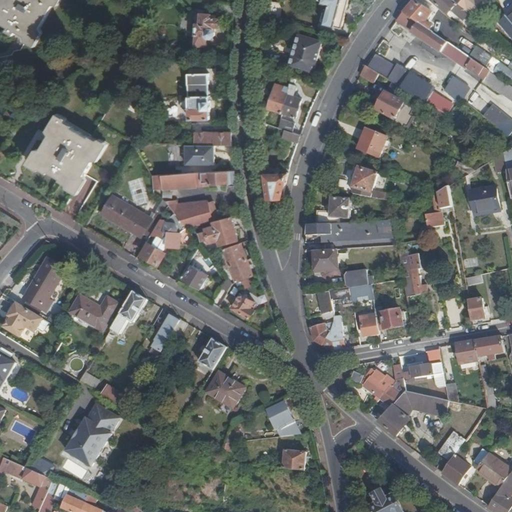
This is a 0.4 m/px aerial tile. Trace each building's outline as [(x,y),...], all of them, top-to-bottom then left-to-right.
[(0,0),(0,23),(3,26),(18,0),(0,0)] [(18,0),(3,26),(8,28),(6,31),(14,36),(15,33),(31,41),(55,0),(18,0)] [(340,28),(347,0),(316,0),(316,1),(320,2),(320,3),(327,5),(323,24),(340,28)] [(453,0),(438,0),(436,3),(449,15),(458,5),(453,0)] [(453,0),(458,5),(475,19),(486,6),(479,0),(453,0)] [(266,15),(279,18),(280,2),(267,1),(266,15)] [(414,1),(404,13),(430,32),(433,28),(425,22),(431,13),(414,1)] [(234,14),(235,3),(220,3),(220,13),(234,14)] [(404,13),(397,22),(414,32),(413,34),(442,54),(449,45),(430,32),(404,13)] [(195,46),(205,46),(206,37),(209,39),(211,39),(213,38),(213,34),(211,32),(211,28),(217,28),(218,20),(214,20),(210,19),(210,16),(200,15),(199,25),(196,25),(195,46)] [(511,17),(509,20),(507,18),(498,25),(511,40),(511,17)] [(290,65),(314,71),(324,39),(299,32),(290,65)] [(448,58),(454,62),(467,68),(485,81),(490,73),(485,69),(468,58),(454,48),(448,58)] [(475,48),(468,58),(485,69),(492,59),(475,48)] [(369,69),(380,76),(390,81),(397,68),(376,57),(369,69)] [(511,85),(511,62),(509,68),(501,63),(494,74),(511,85)] [(390,81),(393,83),(402,88),(409,76),(411,73),(398,66),(397,68),(390,81)] [(366,67),(359,79),(375,87),(380,76),(369,69),(366,67)] [(446,90),(460,102),(476,82),(462,70),(446,90)] [(511,88),(490,73),(485,81),(511,99),(511,88)] [(187,85),(187,98),(207,97),(207,84),(209,84),(208,74),(185,75),(185,85),(187,85)] [(293,84),(294,78),(289,76),(288,86),(287,95),(282,112),(296,117),(302,99),(293,96),(296,86),(293,84)] [(402,88),(405,89),(450,115),(455,105),(436,91),(409,76),(402,88)] [(267,108),(282,112),(287,95),(288,86),(275,83),(267,108)] [(387,95),(399,100),(405,89),(402,88),(393,83),(387,95)] [(416,109),(399,100),(387,95),(386,94),(378,110),(395,119),(395,122),(396,122),(394,125),(405,130),(406,128),(409,129),(415,117),(413,115),(416,109)] [(207,97),(187,98),(187,101),(183,101),(180,103),(181,108),(183,110),(188,110),(188,121),(209,120),(208,110),(210,110),(209,97),(207,97)] [(136,113),(138,110),(129,104),(127,108),(136,113)] [(511,119),(495,104),(484,116),(509,138),(511,134),(511,119)] [(277,127),(285,130),(291,132),(294,124),(280,118),(277,127)] [(10,135),(16,124),(8,120),(2,130),(10,135)] [(74,150),(92,161),(102,145),(60,120),(50,135),(65,144),(46,171),(57,178),(74,150)] [(283,138),(297,143),(300,135),(291,132),(285,130),(283,138)] [(359,150),(381,158),(389,139),(367,131),(359,150)] [(231,144),(230,133),(194,134),(194,145),(214,145),(231,144)] [(65,144),(50,135),(33,164),(46,171),(65,144)] [(214,145),(194,145),(186,145),(187,164),(215,164),(214,145)] [(75,190),(92,161),(74,150),(57,178),(75,190)] [(495,160),(497,174),(507,172),(504,154),(495,160)] [(340,180),(338,190),(385,199),(386,193),(374,191),(380,174),(363,167),(360,174),(357,173),(353,176),(353,180),(356,182),(355,183),(340,180)] [(237,186),(235,171),(152,176),(153,189),(209,186),(209,184),(228,183),(228,187),(237,186)] [(282,198),(287,173),(265,174),(269,198),(282,198)] [(450,188),(444,191),(434,197),(436,214),(427,215),(429,229),(446,226),(443,210),(453,208),(450,188)] [(500,211),(496,189),(470,193),(474,216),(500,211)] [(143,234),(148,238),(151,234),(161,217),(168,205),(165,201),(162,200),(161,202),(157,209),(153,215),(151,218),(148,217),(112,196),(101,214),(133,233),(135,230),(143,234)] [(317,211),(316,226),(335,225),(336,218),(349,218),(351,199),(332,197),(331,212),(317,211)] [(165,201),(168,205),(174,213),(186,227),(187,228),(200,224),(200,226),(212,222),(223,219),(220,205),(214,202),(209,203),(208,202),(177,205),(176,200),(165,201)] [(152,244),(160,248),(163,242),(167,243),(167,246),(179,247),(180,235),(178,235),(186,227),(174,213),(165,220),(166,218),(161,217),(151,234),(157,235),(154,241),(152,244)] [(237,241),(230,217),(223,219),(212,222),(214,227),(205,230),(205,232),(199,234),(201,242),(208,240),(209,244),(219,241),(220,246),(237,241)] [(307,227),(307,238),(322,237),(322,244),(333,244),(333,239),(372,238),(372,235),(396,234),(395,230),(393,222),(335,225),(316,226),(307,227)] [(141,238),(143,234),(135,230),(133,233),(141,238)] [(148,238),(145,243),(148,244),(142,255),(158,265),(164,254),(163,253),(158,250),(160,248),(152,244),(154,241),(148,238)] [(163,253),(167,246),(167,243),(163,242),(160,248),(158,250),(163,253)] [(248,260),(242,243),(224,250),(229,264),(226,265),(227,268),(230,267),(248,260)] [(404,281),(400,259),(398,243),(391,244),(395,269),(374,273),(375,286),(404,281)] [(187,247),(179,260),(188,266),(196,253),(187,247)] [(338,252),(316,253),(317,272),(339,271),(338,252)] [(404,281),(407,299),(428,295),(427,287),(422,288),(419,271),(422,271),(419,256),(400,259),(404,281)] [(463,261),(465,269),(478,266),(476,258),(463,261)] [(254,276),(248,260),(230,267),(236,283),(254,276)] [(51,261),(32,291),(35,293),(29,303),(47,314),(53,305),(50,302),(68,272),(51,261)] [(184,279),(201,289),(208,276),(191,267),(184,279)] [(348,287),(352,290),(374,286),(375,286),(374,273),(368,274),(367,273),(351,275),(346,279),(348,287)] [(482,276),(467,280),(468,287),(483,284),(482,276)] [(352,290),(354,304),(362,303),(361,296),(370,294),(370,296),(375,296),(374,286),(352,290)] [(343,306),(354,304),(352,290),(330,293),(331,303),(342,301),(343,306)] [(35,293),(32,291),(25,301),(29,303),(35,293)] [(233,308),(250,318),(255,309),(252,307),(256,301),(242,292),(233,308)] [(90,304),(82,299),(70,319),(85,328),(87,324),(103,334),(120,307),(97,293),(94,298),(90,304)] [(86,293),(82,299),(90,304),(94,298),(86,293)] [(148,301),(135,293),(113,330),(122,336),(130,322),(134,325),(148,301)] [(327,320),(334,319),(331,303),(330,293),(320,295),(324,316),(326,316),(327,320)] [(472,315),(473,322),(487,320),(483,299),(470,302),(471,308),(472,315)] [(45,332),(50,324),(20,305),(12,318),(6,329),(21,338),(27,328),(36,333),(38,330),(43,333),(45,332)] [(377,308),(378,318),(380,330),(386,330),(386,331),(405,327),(401,310),(384,313),(383,307),(377,308)] [(457,318),(472,315),(471,308),(456,311),(457,318)] [(60,322),(52,316),(48,322),(57,328),(60,322)] [(366,337),(381,335),(380,330),(378,318),(370,319),(370,316),(363,317),(366,337)] [(172,338),(181,322),(171,317),(156,342),(157,343),(153,349),(162,354),(168,344),(172,338)] [(332,352),(346,349),(340,318),(334,319),(335,324),(324,348),(332,352)] [(189,325),(182,321),(181,322),(172,338),(179,342),(189,325)] [(315,343),(324,348),(335,324),(325,326),(325,324),(310,328),(315,343)] [(476,341),(479,359),(505,354),(502,337),(476,341)] [(99,340),(92,351),(98,355),(105,344),(99,340)] [(228,349),(214,340),(201,363),(215,371),(228,349)] [(480,363),(479,359),(476,341),(457,345),(461,365),(471,364),(480,363)] [(136,353),(144,358),(148,353),(139,347),(136,353)] [(162,354),(153,349),(151,354),(159,359),(162,354)] [(436,365),(430,366),(413,369),(414,372),(406,373),(408,383),(415,382),(415,380),(439,375),(441,387),(447,386),(441,351),(434,352),(436,365)] [(0,392),(6,380),(9,381),(18,362),(0,353),(0,392)] [(407,392),(403,369),(393,370),(396,384),(387,377),(386,379),(377,372),(365,387),(392,409),(406,393),(407,392)] [(365,377),(355,373),(352,382),(361,386),(365,377)] [(100,381),(88,374),(82,383),(95,390),(100,381)] [(247,389),(221,374),(209,394),(234,409),(247,389)] [(482,376),(488,409),(498,411),(495,397),(493,386),(490,387),(487,375),(482,376)] [(447,386),(450,402),(452,402),(459,404),(456,384),(447,386)] [(109,387),(104,396),(118,405),(124,396),(109,387)] [(392,409),(380,423),(397,437),(405,427),(404,425),(410,418),(409,417),(415,410),(448,417),(452,402),(450,402),(407,392),(406,393),(392,409)] [(113,433),(122,418),(98,404),(89,419),(88,418),(68,452),(94,467),(114,434),(113,433)] [(269,411),(276,428),(293,421),(285,404),(269,411)] [(146,410),(141,419),(149,423),(154,415),(146,410)] [(49,423),(55,426),(58,421),(52,418),(49,423)] [(242,430),(241,421),(234,425),(227,444),(235,443),(238,443),(242,430)] [(293,421),(276,428),(280,437),(299,434),(293,421)] [(441,454),(446,457),(452,462),(460,450),(467,440),(456,433),(441,454)] [(233,453),(235,443),(227,444),(225,452),(233,453)] [(452,462),(444,474),(459,485),(476,461),(460,450),(452,462)] [(284,469),(305,471),(307,453),(285,451),(284,469)] [(504,487),(511,475),(511,474),(511,469),(490,455),(478,472),(487,478),(488,476),(504,487)] [(49,464),(38,457),(30,470),(50,478),(55,471),(47,466),(49,464)] [(446,457),(438,469),(444,474),(452,462),(446,457)] [(30,470),(5,459),(0,469),(0,472),(5,475),(7,472),(42,488),(34,506),(42,510),(50,493),(56,481),(50,478),(30,470)] [(503,488),(490,508),(497,511),(511,511),(511,475),(504,487),(503,488)] [(503,488),(504,487),(488,476),(487,478),(503,488)] [(58,497),(63,484),(56,481),(50,493),(58,497)] [(81,486),(73,482),(71,487),(79,491),(81,486)] [(74,489),(70,497),(80,501),(84,493),(74,489)] [(404,511),(396,496),(389,500),(385,492),(374,497),(378,505),(372,508),(373,511),(404,511)] [(51,511),(58,497),(50,493),(42,510),(41,511),(51,511)] [(65,509),(71,511),(85,511),(92,497),(84,493),(80,501),(70,497),(65,509)] [(105,511),(97,509),(101,501),(92,497),(85,511),(105,511)] [(146,511),(141,497),(131,511),(146,511)]
